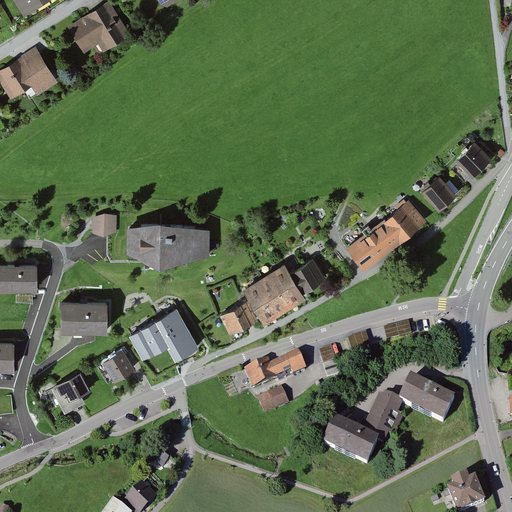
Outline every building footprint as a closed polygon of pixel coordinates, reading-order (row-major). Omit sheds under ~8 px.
[(13,0),(24,17),(50,0),(13,0)] [(109,1),(69,26),(84,51),(98,41),(104,50),(130,33),(109,1)] [(36,47),(0,69),(0,79),(11,97),(31,84),(37,93),(57,80),(36,47)] [(476,141),(458,159),(474,175),(492,158),(476,141)] [(439,175),(421,192),(439,212),(457,195),(439,175)] [(408,199),(379,222),(398,245),(426,222),(408,199)] [(113,220),(97,216),(88,222),(88,238),(112,238),(113,220)] [(364,272),(398,245),(379,222),(346,249),(364,272)] [(161,229),(124,231),(124,258),(154,268),(208,256),(208,232),(161,229)] [(320,282),(308,262),(287,274),(299,294),(320,282)] [(283,265),(262,278),(282,311),(303,299),(299,294),(287,274),(283,265)] [(33,267),(0,266),(0,292),(32,292),(33,267)] [(261,324),(282,311),(262,278),(240,290),(261,324)] [(103,305),(56,304),(55,333),(103,334),(103,305)] [(245,304),(218,317),(229,337),(251,326),(255,323),(245,304)] [(385,327),(387,337),(411,332),(408,321),(385,327)] [(135,367),(146,386),(207,350),(195,331),(135,367)] [(352,350),(370,344),(366,332),(348,337),(352,350)] [(319,348),(324,362),(335,359),(331,345),(319,348)] [(122,351),(101,364),(112,382),(133,369),(122,351)] [(279,380),(305,369),(297,351),(271,362),(270,358),(247,368),(254,386),(277,376),(279,380)] [(340,372),(335,359),(324,362),(328,376),(340,372)] [(80,372),(54,386),(61,399),(56,401),(64,415),(85,404),(80,395),(90,389),(80,372)] [(456,400),(410,379),(400,401),(399,404),(403,406),(444,425),(456,400)] [(265,412),(289,402),(283,387),(258,398),(265,412)] [(384,399),(380,397),(366,427),(370,429),(367,435),(380,441),(385,444),(403,406),(399,404),(400,401),(385,395),(384,399)] [(0,413),(11,413),(9,397),(0,397),(0,413)] [(367,435),(335,421),(323,447),(368,467),(380,441),(367,435)] [(169,456),(162,450),(155,459),(162,464),(169,456)] [(452,482),(454,487),(448,489),(456,511),(462,511),(485,503),(477,483),(471,485),(468,476),(452,482)] [(142,511),(157,496),(142,483),(123,504),(132,511),(142,511)] [(127,511),(113,501),(103,511),(127,511)]
